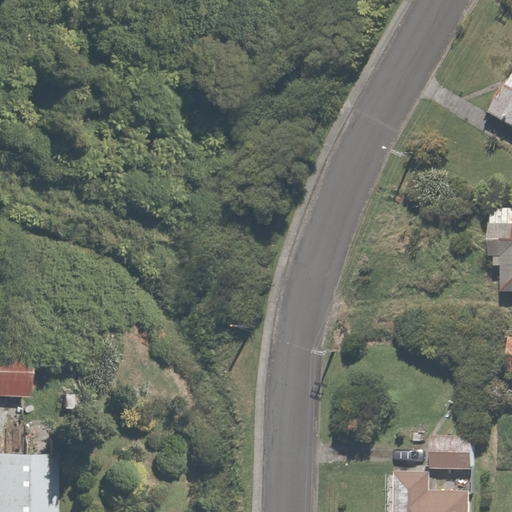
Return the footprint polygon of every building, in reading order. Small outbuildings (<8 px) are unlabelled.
[(511,95),(500,116),(511,122),(511,95)] [(511,206),(500,206),(498,258),(504,258),(504,267),(511,267),(511,293),(511,206)] [(0,345),(0,394),(34,396),(36,346),(0,345)] [(480,435),(439,435),(439,472),(406,472),(405,511),(482,511),(482,491),(465,491),(465,472),(480,472),(480,435)] [(62,511),(63,464),(56,464),(56,451),(0,451),(0,511),(62,511)]
